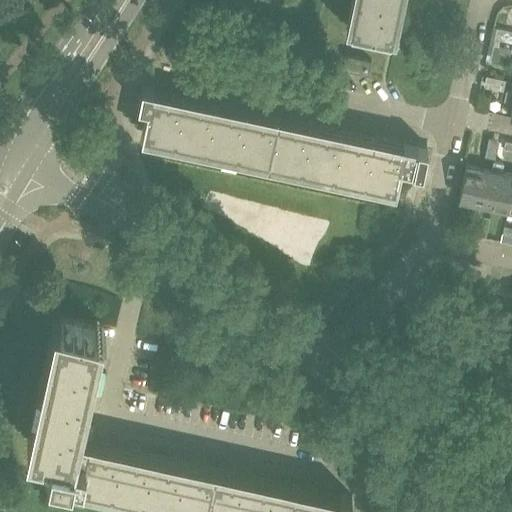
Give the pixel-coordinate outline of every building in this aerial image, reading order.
[(357,0),(351,30),(391,38),(398,0),(357,0)] [(497,62),(501,45),(493,43),(489,60),(497,62)] [(348,53),(345,65),(369,69),(371,58),(348,53)] [(143,130),(163,134),(397,184),(401,165),(413,168),(418,144),(404,141),(403,146),(153,92),(154,86),(143,84),(139,103),(148,105),(143,130)] [(476,107),(479,108),(487,110),(490,93),(479,90),(476,107)] [(459,199),(472,202),(470,212),(482,214),(484,204),(492,206),(495,191),(486,189),(487,185),(480,183),(483,168),(466,165),(459,199)] [(511,190),(511,174),(483,168),(480,183),(487,185),(486,189),(495,191),(492,206),(508,210),(511,190)] [(469,233),(471,225),(454,221),(452,229),(469,233)] [(511,241),(511,233),(502,232),(500,239),(511,241)] [(98,323),(60,315),(32,443),(51,447),(48,460),(82,467),(79,480),(225,511),(337,511),(338,511),(344,511),(348,511),(352,494),(340,492),(339,497),(84,441),(72,439),(98,323)]
